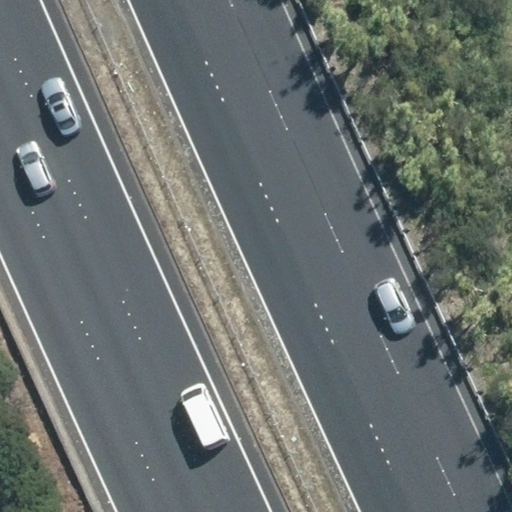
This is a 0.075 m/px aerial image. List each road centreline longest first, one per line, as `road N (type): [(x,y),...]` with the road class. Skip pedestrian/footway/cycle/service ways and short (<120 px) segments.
road 1 (motorway): [(210,0),(444,511)]
road 2 (motorway): [(190,511),(0,65)]
